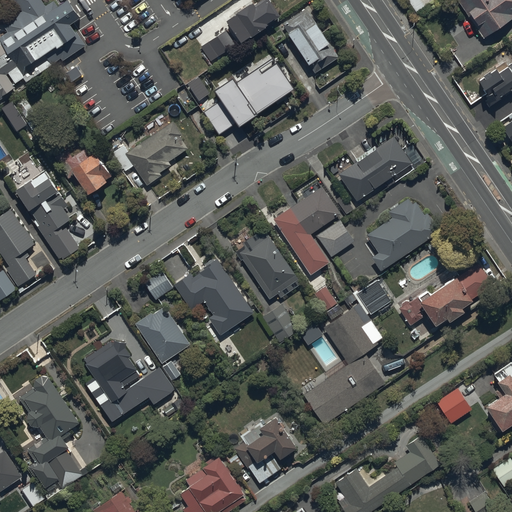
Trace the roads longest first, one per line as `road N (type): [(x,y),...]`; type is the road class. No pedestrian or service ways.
road 1 (residential): [(406,68),(0,336)]
road 2 (secondary): [(406,68),(511,224)]
